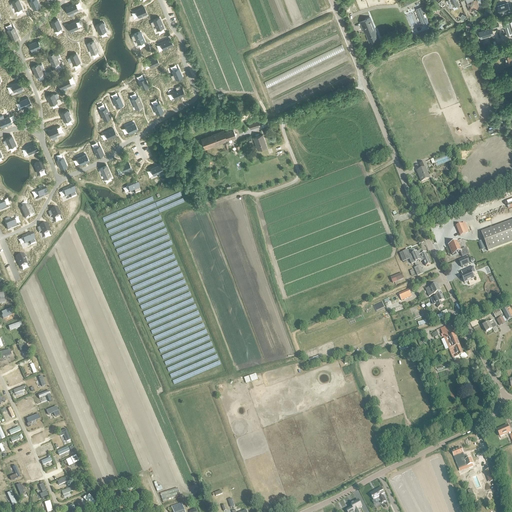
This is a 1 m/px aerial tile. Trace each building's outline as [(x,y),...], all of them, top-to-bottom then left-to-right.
[(12,3),(10,3),(12,7),(13,6),(15,10),(22,7),(18,0),(15,0),(12,2),(12,3)] [(36,0),(31,0),(30,1),(33,9),(40,6),(36,0)] [(468,6),(467,7),(469,12),(477,9),(480,8),(477,2),(478,2),(476,0),(473,0),(474,0),(467,3),(468,6)] [(75,3),(65,7),(68,14),(69,13),(70,16),(74,14),(73,11),(77,9),(75,3)] [(144,7),(135,10),(138,17),(141,15),(143,18),(147,17),(146,14),(147,13),(144,7)] [(423,7),(416,10),(422,25),(427,23),(422,12),(424,12),(423,7)] [(153,21),(150,22),(152,27),(155,25),(157,30),(163,27),(159,17),(153,20),(153,21)] [(360,22),(362,28),(363,30),(364,29),(369,41),(378,38),(370,18),(367,19),(361,22),(360,22)] [(57,19),(51,22),(55,30),(61,28),(57,19)] [(75,21),(67,25),(69,31),(70,31),(71,33),(74,31),(74,30),(78,28),(75,21)] [(102,22),(96,25),(99,33),(106,31),(104,26),(105,26),(104,22),(102,23),(102,22)] [(491,27),(479,31),(481,39),(493,35),(491,27)] [(14,28),(8,31),(12,40),(18,37),(14,28)] [(134,35),(131,36),(133,41),(136,39),(138,44),(144,41),(140,31),(134,34),(134,35)] [(170,39),(160,43),(163,49),(173,45),(170,39)] [(37,41),(29,44),(31,51),(32,50),(33,53),(38,51),(37,48),(40,47),(37,41)] [(94,41),(87,44),(92,54),(98,51),(94,41)] [(54,52),(48,55),(52,65),(59,62),(57,58),(60,56),(58,52),(55,53),(54,52)] [(499,54),(500,57),(503,57),(506,64),(511,62),(511,54),(511,53),(507,55),(507,52),(499,54)] [(70,57),(67,58),(69,63),(72,61),(73,65),(80,62),(76,53),(70,56),(70,57)] [(156,57),(147,60),(150,67),(159,63),(156,57)] [(38,64),(32,67),(36,77),(43,74),(41,69),(44,68),(42,64),(39,65),(38,64)] [(173,74),(170,76),(172,80),(175,79),(176,80),(182,77),(178,68),(172,71),(173,74)] [(66,78),(58,82),(61,89),(62,88),(63,91),(67,89),(66,86),(69,85),(66,78)] [(145,78),(138,81),(142,89),(148,87),(145,78)] [(19,81),(11,85),(14,91),(17,90),(18,93),(23,91),(21,88),(22,88),(19,81)] [(176,90),(172,92),(175,99),(185,94),(182,88),(181,88),(180,85),(175,87),(176,90)] [(53,93),(47,96),(50,105),(57,102),(55,99),(58,97),(56,93),(54,94),(53,93)] [(119,96),(113,99),(116,108),(123,105),(119,96)] [(138,97),(132,99),(136,109),(142,106),(138,97)] [(28,98),(20,101),(22,108),(25,106),(27,109),(31,107),(30,104),(31,104),(28,98)] [(159,103),(153,106),(156,114),(163,112),(159,103)] [(106,108),(100,110),(104,120),(110,117),(106,108)] [(67,110),(60,113),(64,121),(70,119),(69,114),(70,114),(69,110),(67,111),(67,110)] [(3,115),(0,116),(0,123),(2,127),(11,123),(9,116),(4,118),(3,115)] [(258,119),(247,122),(250,129),(259,126),(260,126),(258,119)] [(135,123),(126,127),(129,133),(137,130),(135,123)] [(56,127),(48,131),(50,137),(51,137),(53,140),(57,138),(56,135),(59,133),(56,127)] [(113,129),(105,133),(108,139),(116,135),(113,129)] [(200,138),(204,149),(227,141),(227,140),(236,136),(233,129),(224,133),(223,130),(200,138)] [(253,137),(257,150),(266,147),(262,134),(253,137)] [(6,139),(3,141),(5,145),(8,144),(9,147),(15,144),(12,136),(5,139),(6,139)] [(36,143),(26,147),(28,154),(38,149),(36,143)] [(100,146),(93,148),(97,157),(103,154),(100,146)] [(86,155),(77,158),(80,165),(89,161),(86,155)] [(63,157),(57,160),(60,169),(67,166),(63,157)] [(200,160),(201,166),(211,163),(210,157),(200,160)] [(128,162),(120,165),(122,172),(127,170),(127,172),(131,170),(130,169),(131,168),(128,162)] [(417,171),(421,182),(428,179),(426,172),(427,172),(425,168),(427,167),(425,162),(419,165),(421,169),(417,171)] [(41,163),(34,165),(38,174),(45,171),(41,163)] [(160,164),(151,168),(154,176),(158,174),(159,176),(164,174),(162,171),(163,171),(160,164)] [(100,169),(99,170),(100,173),(102,173),(104,178),(111,176),(106,166),(100,168),(100,169)] [(136,182),(126,187),(129,193),(134,191),(135,194),(139,192),(138,189),(139,189),(136,182)] [(39,191),(36,192),(39,198),(47,195),(45,188),(44,189),(42,186),(38,188),(39,191)] [(72,186),(63,191),(65,197),(70,195),(71,198),(76,196),(74,193),(75,193),(72,186)] [(28,206),(22,209),(26,219),(32,216),(32,215),(33,214),(32,211),(30,212),(28,206)] [(51,211),(48,213),(50,217),(53,216),(54,219),(60,216),(57,208),(50,210),(51,211)] [(9,218),(5,220),(6,223),(5,223),(8,230),(16,226),(13,220),(10,221),(9,218)] [(484,242),(488,251),(511,242),(511,220),(481,232),(484,242)] [(40,227),(37,228),(39,233),(42,232),(43,235),(50,232),(46,224),(39,226),(40,227)] [(456,226),(460,236),(465,234),(462,224),(456,226)] [(32,233),(22,238),(25,244),(29,242),(31,245),(35,243),(34,240),(35,240),(32,233)] [(457,242),(448,246),(452,255),(460,252),(462,257),(468,254),(466,248),(460,250),(457,242)] [(402,252),(399,253),(403,262),(409,259),(411,264),(414,263),(416,267),(418,266),(417,262),(418,263),(420,262),(421,262),(421,261),(427,258),(425,253),(422,254),(420,251),(417,252),(411,254),(409,255),(407,250),(402,252)] [(23,254),(16,257),(20,267),(27,264),(24,259),(26,258),(25,255),(23,255),(23,254)] [(470,264),(467,257),(458,261),(461,268),(470,264)] [(430,264),(427,258),(421,261),(421,262),(423,261),(426,266),(430,264)] [(414,268),(418,276),(423,274),(420,266),(414,268)] [(462,276),(461,276),(464,283),(474,279),(472,274),(475,272),(472,267),(462,272),(464,275),(462,276)] [(401,274),(390,278),(392,284),(403,279),(401,274)] [(435,294),(436,296),(437,297),(442,294),(437,284),(425,289),(429,297),(435,294)] [(408,291),(399,295),(402,301),(410,297),(408,291)] [(433,298),(430,299),(433,305),(436,304),(438,308),(443,306),(441,302),(444,300),(442,295),(437,297),(436,296),(433,298)] [(499,309),(493,313),(496,318),(502,315),(499,309)] [(506,309),(503,311),(507,320),(511,318),(506,309)] [(441,313),(443,319),(449,316),(446,311),(441,313)] [(17,315),(7,320),(9,324),(19,319),(17,315)] [(497,320),(500,326),(505,323),(502,317),(497,320)] [(483,326),(486,332),(496,327),(495,325),(493,321),(483,326)] [(450,325),(440,329),(442,333),(453,359),(463,354),(459,345),(455,334),(455,335),(450,325)] [(26,344),(19,347),(20,351),(24,350),(26,356),(30,355),(26,344)] [(49,391),(38,395),(39,399),(47,396),(49,402),(52,401),(50,395),(51,395),(49,391)] [(497,430),(500,437),(510,432),(507,426),(497,430)] [(461,448),(452,452),(457,466),(466,463),(467,466),(468,469),(473,467),(472,464),(473,464),(470,458),(468,459),(466,455),(464,456),(463,453),(461,448)] [(490,470),(485,472),(489,483),(495,481),(490,470)] [(155,482),(153,483),(157,492),(162,490),(160,486),(157,487),(155,482)] [(160,493),(163,502),(180,497),(177,488),(160,493)] [(381,488),(370,494),(374,500),(372,501),(374,505),(380,501),(382,503),(385,501),(382,496),(384,495),(381,488)] [(22,489),(18,490),(25,505),(28,503),(27,501),(29,501),(27,497),(26,498),(25,495),(24,491),(23,492),(22,489)] [(78,498),(68,503),(70,507),(80,502),(78,498)] [(352,507),(347,510),(347,511),(353,511),(355,511),(354,511),(360,511),(359,509),(361,507),(358,501),(351,505),(352,507)] [(171,507),(172,511),(184,511),(181,503),(171,507)]
